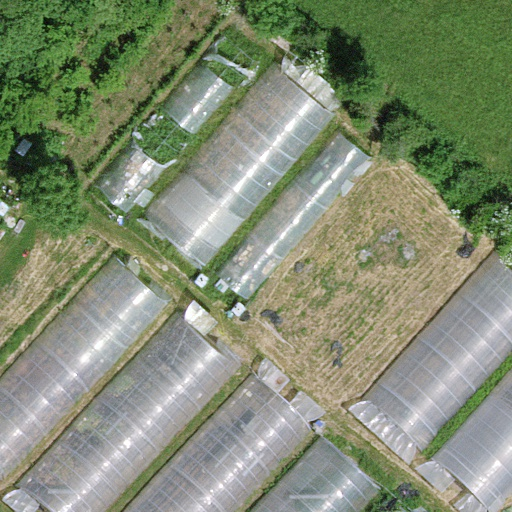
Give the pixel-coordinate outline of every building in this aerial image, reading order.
[(148,200),(205,253),(343,107),(287,54),(148,200)] [(511,247),(507,242),(367,390),(423,443),(511,348),(511,247)] [(0,459),(5,465),(176,298),(128,250),(0,375),(0,459)] [(17,472),(54,511),(82,511),(245,360),(195,306),(17,472)] [(120,511),(229,511),(323,417),(267,362),(120,511)] [(511,368),(435,447),(493,504),(511,484),(511,368)] [(249,511),(359,511),(388,486),(336,431),(249,511)]
